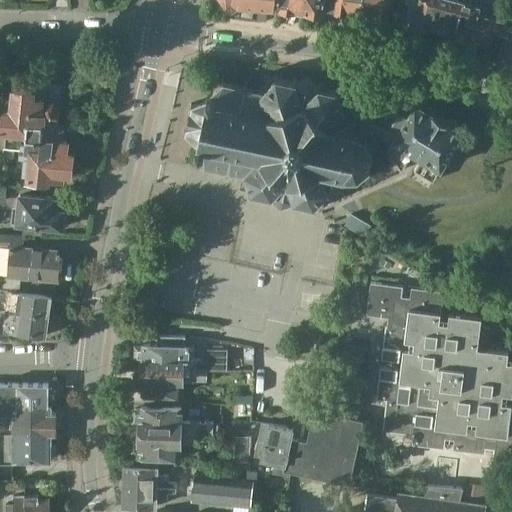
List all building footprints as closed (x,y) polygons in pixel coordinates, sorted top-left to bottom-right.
[(280,0),(279,7),(297,9),(297,8),(302,9),(303,0),(280,0)] [(303,0),(302,9),(307,10),(325,12),(327,0),(303,0)] [(356,15),(358,13),(360,0),(337,0),(336,10),(346,11),(347,11),(350,14),(356,15)] [(360,0),(358,13),(360,13),(364,13),(366,16),(372,17),(376,15),(377,15),(387,17),(388,0),(360,0)] [(428,26),(429,26),(435,0),(405,0),(405,2),(410,3),(406,19),(417,22),(419,26),(425,28),(428,26)] [(435,0),(429,26),(431,26),(439,28),(440,32),(449,35),(453,32),(461,0),(435,0)] [(455,32),(454,34),(457,35),(459,38),(465,40),(468,38),(486,42),(491,39),(494,29),(501,32),(504,20),(492,16),(496,0),(461,0),(453,32),(455,32)] [(240,177),(242,177),(240,189),(251,191),(252,193),(254,192),(270,195),(267,199),(270,201),(273,197),(282,204),(294,201),(296,206),(298,205),(297,201),(314,204),(315,208),(317,208),(316,203),(327,192),(328,195),(331,194),(330,190),(342,185),(345,175),(356,173),(358,176),(361,175),(360,172),(369,166),(371,166),(372,163),(371,163),(373,151),(381,147),(376,136),(378,133),(373,130),(389,104),(361,88),(342,85),(342,89),(341,88),(338,91),(321,88),(324,84),(322,82),(318,86),(309,78),(298,82),(296,77),(293,77),(295,82),(278,78),(277,76),(275,77),(276,78),(264,75),(262,87),(260,87),(262,92),(247,88),(248,82),(245,82),(244,87),(225,83),(224,79),(222,79),(223,84),(213,93),(208,94),(207,99),(193,105),(192,103),(190,105),(192,107),(187,131),(185,131),(185,134),(188,134),(197,144),(196,149),(200,153),(206,164),(203,168),(205,170),(208,166),(226,170),(225,175),(228,176),(229,170),(243,173),(240,177)] [(4,96),(0,124),(0,123),(0,156),(3,157),(4,148),(5,136),(27,139),(42,140),(44,124),(56,125),(56,124),(57,117),(59,112),(58,106),(53,103),(48,105),(41,104),(42,100),(32,99),(32,97),(29,92),(18,91),(13,96),(12,97),(4,96)] [(424,107),(416,102),(414,106),(394,95),(389,104),(373,130),(378,133),(416,156),(412,163),(402,157),(392,174),(413,187),(411,191),(426,200),(434,186),(431,183),(440,168),(441,169),(464,131),(457,127),(456,123),(451,119),(447,121),(436,114),(435,109),(429,106),(424,107)] [(62,125),(56,124),(56,125),(44,124),(42,140),(27,139),(25,153),(31,153),(28,178),(49,181),(49,180),(65,182),(66,174),(70,174),(70,173),(73,173),(75,155),(72,155),(72,153),(65,153),(67,142),(60,142),(62,125)] [(15,149),(4,148),(3,157),(14,158),(15,149)] [(20,195),(17,224),(24,225),(23,235),(42,235),(43,227),(62,229),(62,227),(67,227),(68,213),(64,213),(64,211),(58,210),(59,199),(20,195)] [(351,214),(345,224),(365,236),(371,225),(351,214)] [(0,233),(0,274),(8,275),(58,279),(61,255),(61,250),(58,249),(58,250),(23,247),(25,235),(0,233)] [(495,448),(493,459),(511,460),(511,418),(510,418),(511,404),(511,402),(502,402),(504,393),(511,394),(511,361),(511,362),(508,357),(509,351),(488,348),(491,327),(484,327),(481,322),(482,316),(450,312),(449,322),(440,321),(444,291),(412,287),(411,297),(402,296),(403,286),(371,282),(367,314),(389,316),(388,325),(386,325),(382,357),(392,358),(391,367),(381,365),(377,397),(387,399),(383,429),(414,433),(413,443),(445,448),(446,438),(454,439),(453,449),(485,453),(486,447),(495,448)] [(17,311),(50,315),(53,296),(10,290),(6,316),(16,318),(17,311)] [(48,335),(50,315),(17,311),(16,318),(6,316),(5,323),(1,323),(0,328),(0,329),(5,330),(4,334),(12,335),(13,330),(48,335)] [(185,336),(158,335),(158,345),(143,344),(143,346),(135,346),(135,360),(143,360),(143,368),(210,371),(219,371),(219,360),(189,359),(190,345),(185,345),(185,336)] [(209,381),(210,371),(143,368),(142,376),(134,376),(134,390),(142,390),(142,392),(182,394),(183,381),(209,381)] [(0,400),(14,400),(14,404),(53,405),(53,401),(56,398),(56,392),(52,388),(49,388),(49,384),(0,383),(0,400)] [(235,394),(234,402),(253,403),(254,395),(235,394)] [(53,412),(53,405),(14,404),(14,400),(0,400),(0,428),(0,431),(52,431),(52,433),(56,433),(56,412),(53,412)] [(141,423),(140,431),(201,433),(214,434),(214,422),(181,421),(182,407),(151,407),(141,407),(141,409),(133,409),(133,423),(141,423)] [(293,435),(286,469),(293,470),(341,481),(350,481),(360,434),(362,421),(363,421),(363,420),(319,410),(317,424),(311,422),(308,438),(293,435)] [(275,459),(273,472),(285,474),(286,469),(293,435),(294,429),(290,428),(291,425),(262,420),(255,451),(263,453),(262,457),(275,459)] [(231,432),(241,433),(253,434),(253,424),(242,423),(232,422),(231,432)] [(52,441),(52,433),(52,431),(0,431),(1,462),(14,461),(14,459),(51,460),(52,458),(56,453),(56,446),(52,443),(52,441)] [(201,433),(140,431),(140,439),(132,439),(132,452),(140,452),(140,455),(180,456),(181,443),(201,443),(201,433)] [(250,435),(238,434),(236,460),(248,461),(250,435)] [(124,465),(124,485),(177,487),(177,482),(169,482),(169,474),(158,474),(158,466),(124,465)] [(253,471),(246,470),(245,478),(195,473),(192,500),(253,506),(255,479),(259,479),(259,471),(253,470),(253,471)] [(486,485),(465,482),(462,498),(484,501),(486,485)] [(511,511),(511,508),(485,505),(485,504),(459,500),(463,487),(427,483),(425,495),(400,492),(399,497),(369,493),(366,511),(511,511)] [(177,487),(124,485),(123,505),(157,506),(157,499),(168,499),(168,492),(177,492),(177,487)] [(51,511),(50,497),(39,498),(39,494),(14,495),(14,503),(7,503),(7,511),(51,511)]
